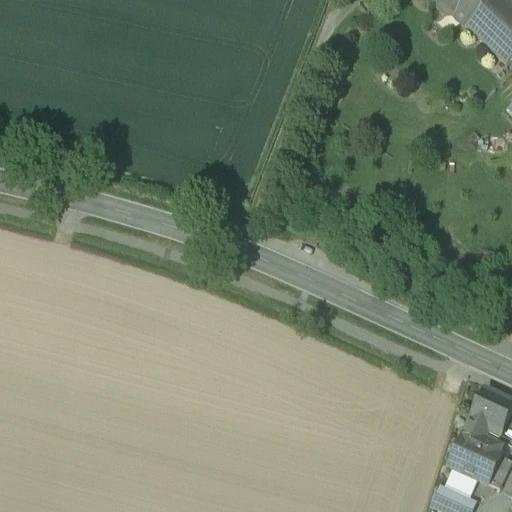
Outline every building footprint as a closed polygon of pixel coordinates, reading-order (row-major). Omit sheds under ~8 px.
[(495,0),(434,0),(466,31),(495,0)] [(511,13),(498,0),(495,0),(466,31),(507,71),(511,65),(511,13)] [(511,405),(486,393),(470,425),(471,425),(463,442),(449,471),(488,489),(489,488),(501,461),(502,460),(498,458),(501,451),(484,443),(488,434),(501,440),(511,415),(511,405)] [(511,465),(501,461),(489,488),(500,493),(511,468),(511,465)] [(473,511),(476,507),(440,491),(432,508),(441,511),(473,511)]
